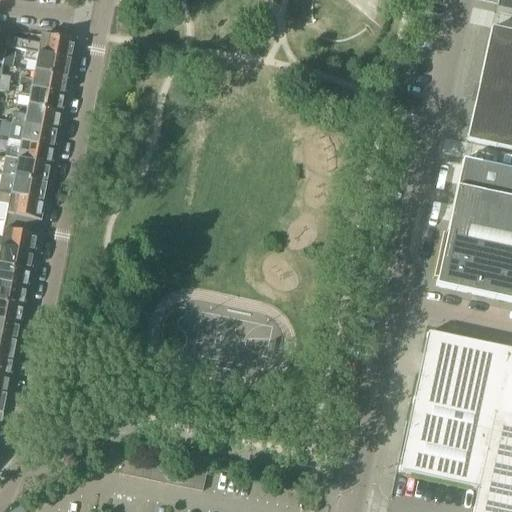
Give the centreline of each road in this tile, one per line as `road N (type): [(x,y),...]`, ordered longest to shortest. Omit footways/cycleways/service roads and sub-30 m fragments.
road 1 (residential): [(23,432),(101,22)]
road 2 (unclassified): [(459,0),(396,299)]
road 3 (unclassified): [(396,299),(357,476)]
